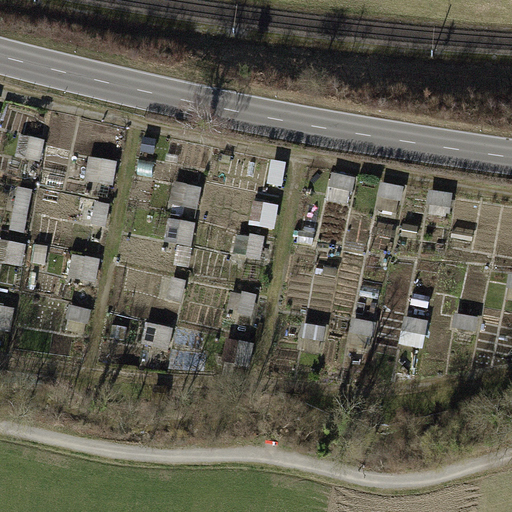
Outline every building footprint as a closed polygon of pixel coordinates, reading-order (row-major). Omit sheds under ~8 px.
[(90,185),(118,187),(120,165),(92,163),(90,185)] [(178,186),(175,207),(202,211),(205,189),(178,186)] [(402,214),(405,189),(382,187),(379,212),(402,214)] [(28,231),(34,192),(21,190),(16,230),(28,231)] [(174,221),(172,242),(184,243),(182,265),(194,266),(198,224),(174,221)] [(100,283),(103,263),(78,259),(75,280),(100,283)] [(0,332),(16,334),(18,309),(0,307),(0,332)] [(173,353),(177,329),(148,325),(145,349),(173,353)]
